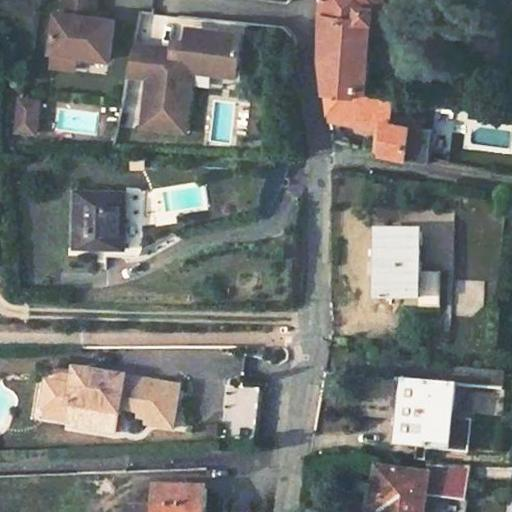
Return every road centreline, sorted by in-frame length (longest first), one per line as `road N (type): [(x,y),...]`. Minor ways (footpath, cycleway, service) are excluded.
road 1 (unknown): [(0,201),(9,294),(26,306),(95,317),(280,318),(311,335),(276,344),(0,341)]
road 2 (residential): [(316,152),(314,318),(280,511)]
road 3 (residential): [(511,189),(316,152)]
road 4 (residential): [(315,0),(316,152)]
